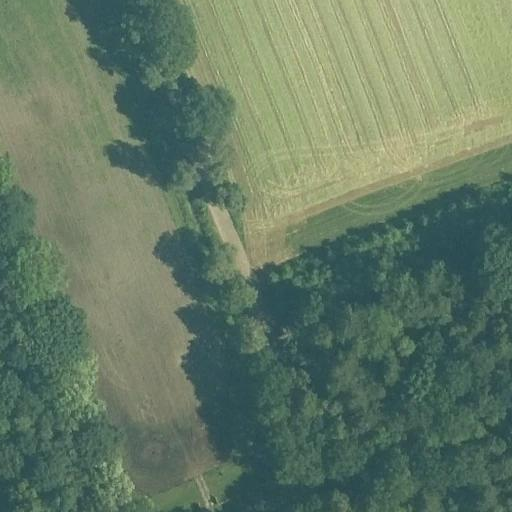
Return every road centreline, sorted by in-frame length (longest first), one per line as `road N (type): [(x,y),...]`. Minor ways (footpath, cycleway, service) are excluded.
road 1 (track): [(132,0),(319,483)]
road 2 (unclassified): [(253,511),(384,448),(511,360)]
